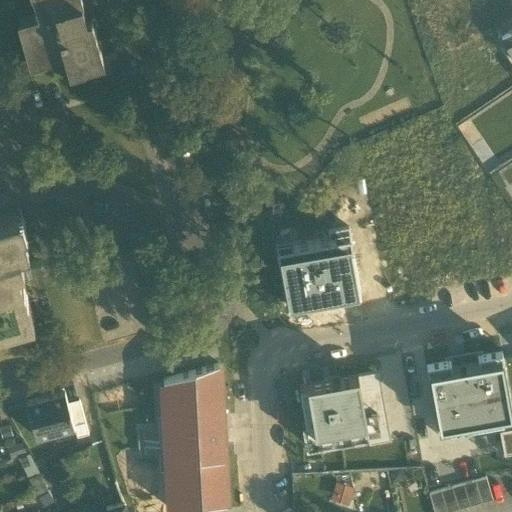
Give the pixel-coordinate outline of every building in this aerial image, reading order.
[(81,56),(83,62),(103,56),(91,13),(85,15),(80,0),(35,0),(38,11),(17,17),(28,54),(42,49),(44,55),(64,49),(67,60),(81,56)] [(511,29),(501,37),(511,52),(511,29)] [(30,59),(44,55),(42,49),(28,54),(30,59)] [(69,66),(83,62),(81,56),(67,60),(69,66)] [(0,248),(18,243),(27,240),(23,226),(17,228),(13,211),(18,209),(18,208),(0,212),(0,248)] [(17,228),(23,226),(18,209),(13,211),(17,228)] [(470,211),(389,225),(400,285),(481,271),(470,211)] [(293,254),(278,257),(287,306),(360,292),(349,227),(328,230),(329,238),(291,245),(293,254)] [(28,277),(18,243),(0,248),(0,318),(11,315),(13,321),(33,315),(22,279),(28,277)] [(293,254),(291,245),(276,247),(278,257),(293,254)] [(0,325),(13,321),(11,315),(0,318),(0,325)] [(464,355),(466,362),(451,365),(450,358),(426,362),(437,424),(448,422),(449,428),(462,426),(461,422),(489,417),(490,421),(503,419),(502,413),(511,410),(511,408),(501,348),(464,355)] [(170,510),(203,508),(200,460),(224,459),(218,363),(163,379),(165,414),(168,469),(170,510)] [(378,370),(358,374),(360,386),(380,382),(378,370)] [(358,374),(307,383),(315,432),(366,422),(366,420),(364,409),(362,397),(360,386),(358,374)] [(362,397),(383,394),(380,382),(360,386),(362,397)] [(301,421),(304,436),(320,433),(321,442),(367,434),(369,433),(368,431),(366,422),(315,432),(307,383),(298,385),(305,420),(301,421)] [(65,390),(26,400),(36,437),(74,427),(68,402),(65,390)] [(362,397),(364,409),(385,405),(383,394),(362,397)] [(79,398),(68,402),(74,427),(77,436),(88,433),(79,398)] [(0,417),(9,415),(0,400),(0,417)] [(366,420),(387,416),(385,405),(364,409),(366,420)] [(168,469),(165,414),(157,414),(160,469),(168,469)] [(366,422),(368,431),(389,427),(387,416),(366,420),(366,422)] [(10,424),(0,427),(0,430),(2,438),(13,435),(10,424)] [(369,443),(391,439),(389,427),(368,431),(369,433),(367,434),(369,443)] [(511,427),(499,430),(503,454),(511,452),(511,427)] [(305,445),(321,442),(320,433),(304,436),(305,445)] [(23,441),(7,445),(11,457),(18,455),(27,453),(23,441)] [(29,452),(27,453),(18,455),(27,474),(40,471),(29,452)] [(464,480),(458,456),(446,459),(452,483),(464,480)] [(226,507),(224,459),(200,460),(203,508),(226,507)] [(452,483),(446,459),(434,462),(440,486),(452,483)] [(440,486),(434,462),(423,466),(428,489),(440,486)] [(63,463),(49,470),(55,482),(69,475),(63,463)] [(48,490),(40,475),(28,478),(36,494),(48,490)] [(429,492),(434,511),(445,511),(492,498),(486,475),(429,492)] [(354,486),(336,481),(330,498),(348,504),(354,486)] [(48,490),(39,495),(44,506),(54,500),(48,490)] [(126,511),(124,503),(106,508),(107,511),(126,511)]
